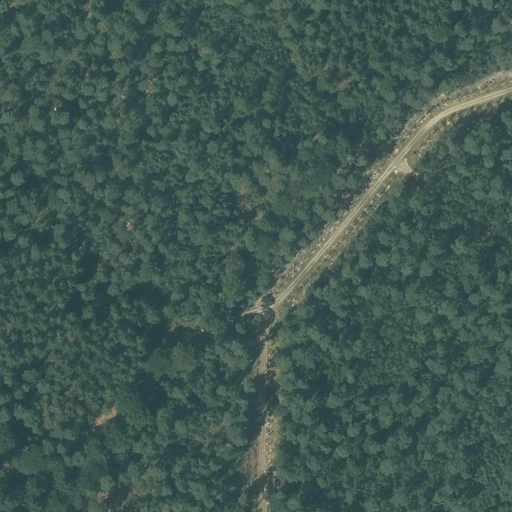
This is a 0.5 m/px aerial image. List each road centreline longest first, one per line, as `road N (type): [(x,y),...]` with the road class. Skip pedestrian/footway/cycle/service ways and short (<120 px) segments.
road 1 (track): [(261,511),(260,335),(270,307),(395,162)]
road 2 (track): [(0,437),(70,489),(191,335),(270,307)]
road 3 (track): [(395,162),(511,249)]
road 4 (track): [(511,89),(442,122),(395,162)]
